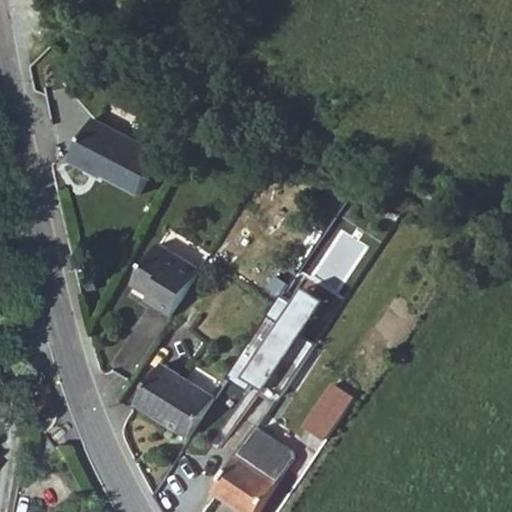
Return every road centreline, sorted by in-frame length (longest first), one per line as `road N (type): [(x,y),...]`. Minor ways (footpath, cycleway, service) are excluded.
road 1 (tertiary): [(134,511),(112,476),(64,345),(0,57)]
road 2 (unknown): [(64,345),(19,407),(0,489)]
